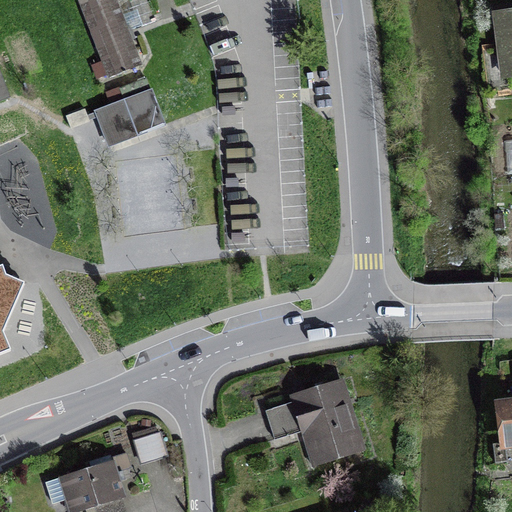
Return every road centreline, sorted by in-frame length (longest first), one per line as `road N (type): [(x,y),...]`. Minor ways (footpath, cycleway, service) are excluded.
road 1 (residential): [(337,0),(357,121),(371,317)]
road 2 (residential): [(371,317),(276,334),(180,365)]
road 3 (residential): [(180,365),(0,441)]
road 4 (residential): [(203,511),(202,466),(180,365)]
road 5 (residential): [(511,308),(371,317)]
